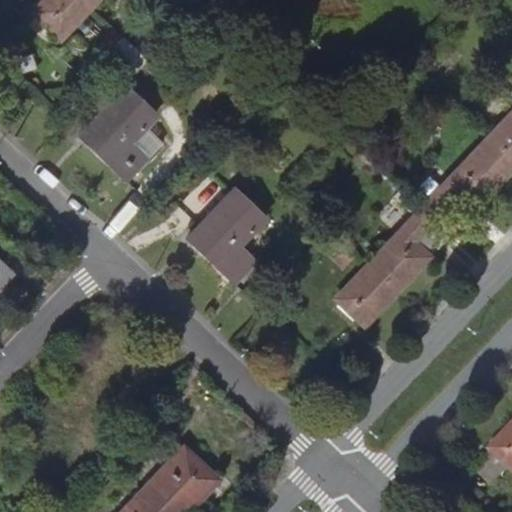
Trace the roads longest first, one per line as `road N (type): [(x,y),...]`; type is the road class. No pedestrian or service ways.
road 1 (residential): [(324,456),(111,253)]
road 2 (residential): [(511,258),(324,456)]
road 3 (residential): [(363,491),(511,335)]
road 4 (residential): [(0,374),(111,253)]
road 5 (residential): [(111,253),(0,146)]
